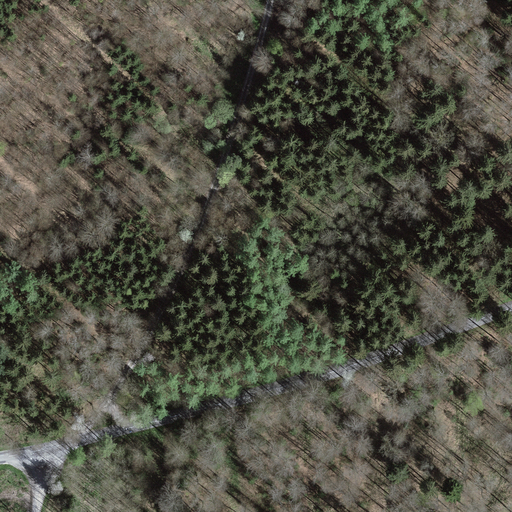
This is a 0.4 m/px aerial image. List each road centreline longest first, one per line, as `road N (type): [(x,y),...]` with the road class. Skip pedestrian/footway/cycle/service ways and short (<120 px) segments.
road 1 (tertiary): [(511,305),(284,387),(0,455)]
road 2 (track): [(269,0),(226,154),(82,440)]
